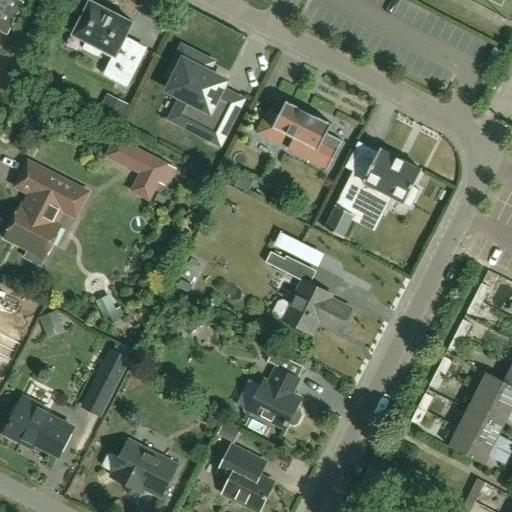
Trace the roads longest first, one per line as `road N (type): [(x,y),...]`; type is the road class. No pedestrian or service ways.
road 1 (residential): [(312,511),(491,164),(480,138)]
road 2 (residential): [(215,0),(480,138)]
